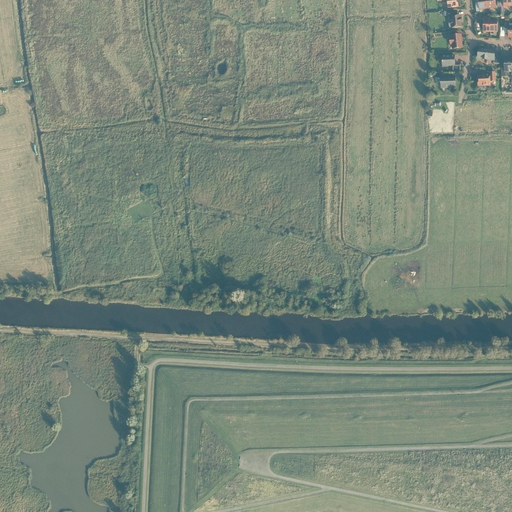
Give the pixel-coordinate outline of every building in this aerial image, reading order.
[(459,0),(446,0),(446,1),(447,9),(461,7),(459,0)] [(487,10),(485,0),(477,0),(479,11),(487,10)] [(496,9),(494,0),(485,0),(487,10),(496,9)] [(511,8),(511,0),(503,0),(504,8),(511,8)] [(460,16),(458,16),(449,17),(451,30),(462,29),(460,16)] [(462,34),(458,34),(451,35),(451,36),(451,37),(450,38),(450,45),(452,45),(452,49),(464,48),(462,34)] [(487,60),(488,48),(479,47),(478,59),(487,60)] [(496,49),(488,48),(487,60),(493,61),(493,63),(501,64),(501,57),(496,57),(496,49)] [(455,55),(442,55),(443,67),(452,66),(452,72),(461,72),(461,65),(456,65),(455,55)] [(478,75),(478,86),(491,86),(491,82),(496,82),(496,72),(490,72),(490,74),(478,75)] [(444,76),(441,76),(441,78),(441,88),(456,88),(456,76),(444,76)]
